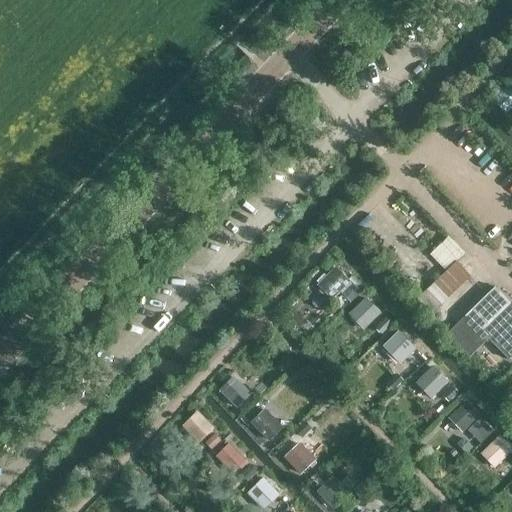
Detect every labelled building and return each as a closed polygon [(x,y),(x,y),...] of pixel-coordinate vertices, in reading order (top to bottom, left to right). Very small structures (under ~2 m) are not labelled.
[(507,113),(511,108),(511,82),(494,98),(507,113)] [(464,256),(446,239),(430,255),(447,272),(457,262),(464,256)] [(331,292),(349,276),(337,262),(319,279),(331,292)] [(444,304),(471,278),(472,278),(457,262),(447,272),(430,289),(444,304)] [(511,356),(511,305),(505,299),(495,288),(446,335),(469,358),(472,356),(482,345),(487,340),(507,361),(511,356)] [(444,304),(430,289),(416,301),(431,317),(444,304)] [(366,294),(348,312),(365,330),(383,311),(366,294)] [(418,347),(400,325),(384,338),(402,360),(418,347)] [(509,373),(482,345),(472,356),(498,383),(509,373)] [(415,380),(430,398),(451,381),(436,363),(415,380)] [(236,407),(253,393),(236,373),(220,386),(236,407)] [(483,418),(467,400),(453,412),(469,431),(483,418)] [(212,422),(193,403),(176,420),(195,439),(212,422)] [(287,428),(270,410),(254,424),(270,442),(287,428)] [(511,443),(500,432),(480,453),(495,467),(511,448),(511,443)] [(284,457),(300,475),(318,459),(302,440),(284,457)] [(231,441),(216,454),(233,474),(248,460),(231,441)] [(510,476),(511,474),(511,453),(500,464),(510,476)] [(274,488),(257,471),(243,486),(260,502),(274,488)] [(349,500),(330,475),(314,487),(334,511),(349,500)]
